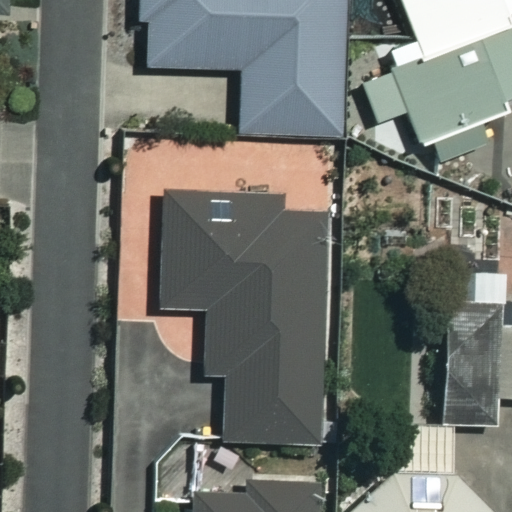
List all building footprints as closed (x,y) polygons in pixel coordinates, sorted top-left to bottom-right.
[(334,132),(334,0),(136,0),(136,66),(234,66),(234,132),(334,132)] [(500,7),(511,2),(511,0),(395,0),(408,38),(500,7)] [(500,7),(408,38),(376,49),(384,73),(355,83),(366,116),(399,105),(418,161),(479,140),(470,113),(511,98),(511,42),(504,19),(500,7)] [(338,198),(177,194),(175,309),(220,310),(219,374),(240,374),(238,438),(332,441),(338,198)] [(496,271),(461,271),(462,305),(431,305),(433,427),(488,427),(488,397),(511,397),(511,321),(496,322),(496,271)] [(390,437),(390,463),(333,507),(333,511),(489,511),(490,510),(444,463),(431,464),(431,436),(390,437)] [(307,511),(308,493),(186,492),(185,511),(307,511)]
